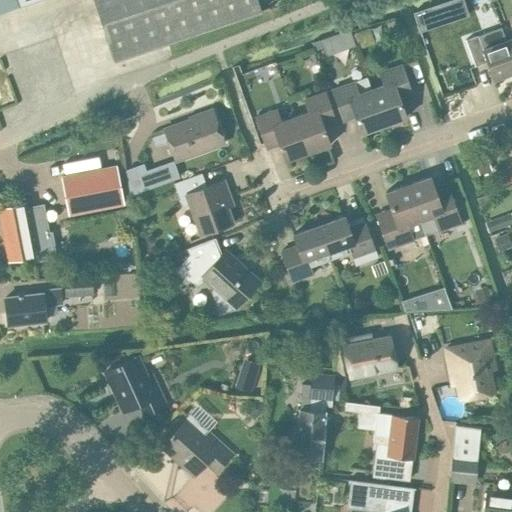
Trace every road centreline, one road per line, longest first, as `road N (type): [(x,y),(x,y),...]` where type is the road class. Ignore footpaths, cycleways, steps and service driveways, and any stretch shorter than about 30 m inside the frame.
road 1 (residential): [(255,153),(273,202),(511,110)]
road 2 (residential): [(0,140),(171,65)]
road 3 (unknown): [(436,511),(440,423),(427,368)]
road 4 (residential): [(109,470),(59,420),(27,413),(0,421)]
